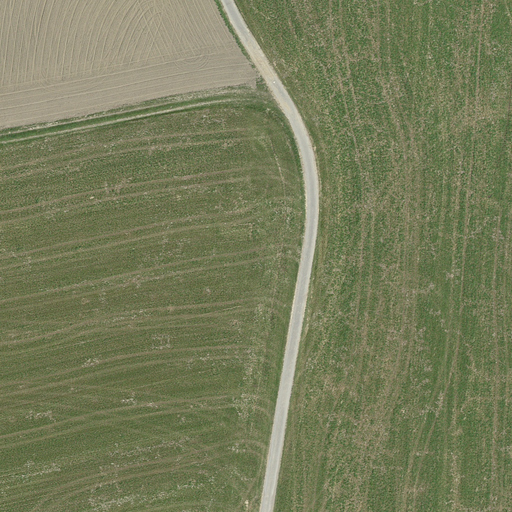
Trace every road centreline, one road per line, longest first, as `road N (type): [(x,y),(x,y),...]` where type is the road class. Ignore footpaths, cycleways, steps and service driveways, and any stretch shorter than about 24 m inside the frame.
road 1 (track): [(259,511),(316,209),(309,151),(222,0)]
road 2 (track): [(0,139),(242,99),(284,100)]
